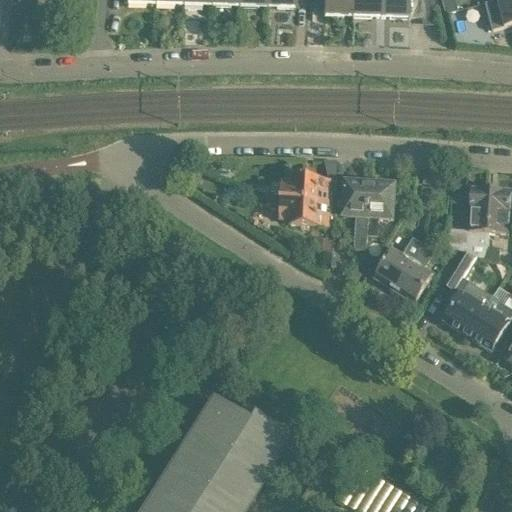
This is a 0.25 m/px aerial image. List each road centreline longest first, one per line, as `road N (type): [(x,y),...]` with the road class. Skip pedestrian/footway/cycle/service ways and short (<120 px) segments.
road 1 (residential): [(511,73),(328,64),(0,73)]
road 2 (residential): [(511,416),(133,177),(135,153)]
road 3 (residential): [(511,158),(313,143),(177,143),(135,153)]
